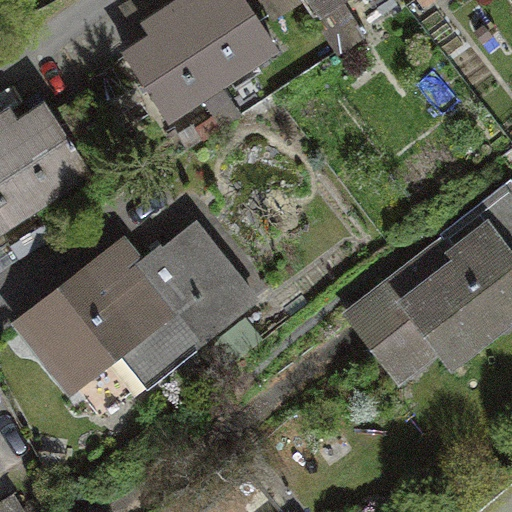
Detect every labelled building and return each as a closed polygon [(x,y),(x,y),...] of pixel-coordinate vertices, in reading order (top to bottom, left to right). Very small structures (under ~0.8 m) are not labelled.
[(239,0),(207,0),(178,18),(220,87),(273,55),(239,0)] [(263,0),(286,36),(343,0),(263,0)] [(178,18),(120,55),(163,123),(220,87),(178,18)] [(88,84),(65,99),(99,147),(121,132),(88,84)] [(43,109),(0,137),(0,156),(34,208),(86,174),(43,109)] [(0,156),(0,231),(34,208),(0,156)] [(350,317),(402,386),(442,357),(451,370),(511,324),(511,198),(511,197),(350,317)] [(120,246),(14,327),(66,395),(116,357),(139,387),(252,301),(194,225),(137,269),(120,246)] [(0,506),(0,511),(20,511),(11,499),(0,506)]
